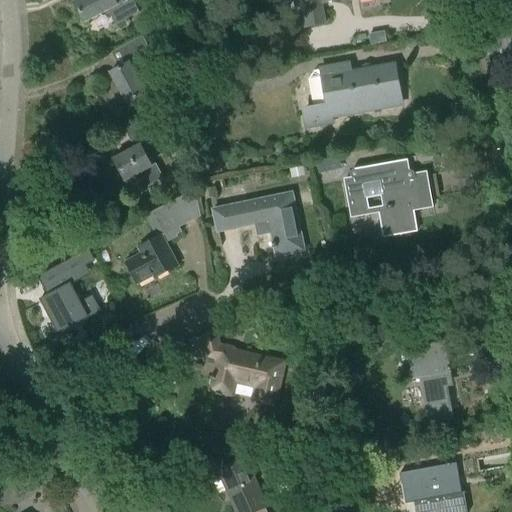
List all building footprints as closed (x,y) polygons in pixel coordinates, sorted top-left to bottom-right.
[(140,13),(133,0),(78,0),(74,2),(85,23),(108,11),(116,25),(140,13)] [(307,0),(307,1),(295,4),(300,29),(325,25),(320,0),(327,0),(328,2),(336,0),(307,0)] [(157,28),(149,32),(153,38),(160,34),(157,28)] [(371,45),(387,42),(385,32),(369,35),(371,45)] [(112,53),(113,54),(121,49),(129,64),(110,74),(127,104),(147,93),(134,70),(154,58),(143,36),(112,53)] [(187,64),(198,70),(208,52),(197,47),(187,64)] [(331,117),(367,110),(366,104),(399,97),(393,65),(351,73),(348,59),(325,64),(326,68),(315,70),(309,78),(314,108),(305,109),(309,128),(332,123),(331,117)] [(218,110),(215,94),(211,79),(186,84),(190,99),(193,116),(218,110)] [(126,130),(132,142),(154,130),(148,119),(126,130)] [(156,164),(152,166),(141,145),(114,159),(126,181),(136,176),(144,190),(165,179),(156,164)] [(201,156),(205,177),(223,173),(220,152),(201,156)] [(324,159),(315,161),(317,173),(327,172),(324,159)] [(352,179),(344,180),(351,217),(382,212),(386,234),(394,232),(395,235),(417,231),(412,207),(420,205),(415,174),(414,172),(413,171),(412,170),(411,170),(409,170),(407,171),(405,169),(404,161),(353,170),(352,171),(351,172),(350,173),(350,175),(350,176),(351,177),(352,179)] [(290,170),(291,178),(304,176),(303,167),(290,170)] [(126,262),(138,285),(153,277),(154,279),(178,266),(166,243),(178,236),(177,235),(182,232),(179,227),(201,216),(196,189),(146,216),(158,238),(138,248),(141,254),(126,262)] [(212,200),(210,190),(203,192),(205,201),(212,200)] [(222,246),(219,231),(269,221),(274,243),(272,243),(273,248),(275,247),(277,256),(304,250),(292,193),(250,202),(248,193),(225,197),(227,207),(213,210),(221,246),(222,246)] [(63,277),(85,265),(92,262),(85,250),(78,253),(38,275),(48,293),(35,300),(54,335),(85,318),(63,277)] [(373,344),(372,333),(356,334),(357,345),(373,344)] [(214,379),(212,390),(231,394),(234,380),(257,385),(254,399),(274,404),(283,363),(233,351),(234,349),(218,346),(215,334),(203,337),(209,362),(217,364),(214,376),(212,375),(211,378),(214,379)] [(425,404),(427,416),(428,416),(429,422),(452,418),(444,373),(451,372),(450,367),(449,367),(443,339),(407,345),(413,378),(421,377),(426,403),(425,404)] [(267,455),(258,452),(255,461),(263,464),(267,455)] [(370,461),(368,452),(348,456),(349,465),(370,461)] [(394,467),(393,457),(379,460),(381,469),(394,467)] [(267,511),(253,481),(254,481),(244,458),(219,470),(229,492),(238,511),(267,511)] [(400,505),(401,511),(467,511),(464,492),(461,492),(456,463),(399,474),(405,504),(400,505)]
